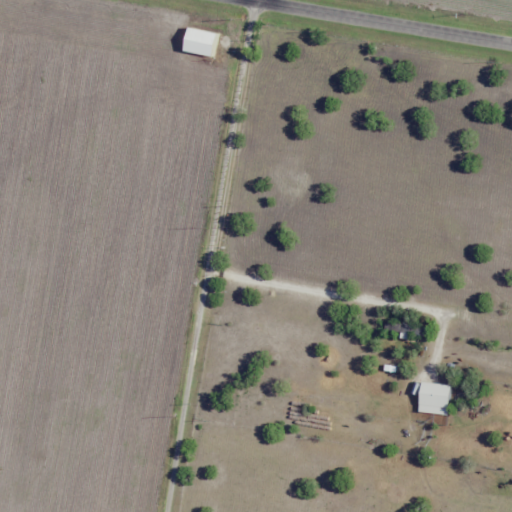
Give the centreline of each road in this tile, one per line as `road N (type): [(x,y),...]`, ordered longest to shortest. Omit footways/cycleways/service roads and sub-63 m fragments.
road 1 (residential): [(174,511),(259,0)]
road 2 (residential): [(202,0),(511,52)]
